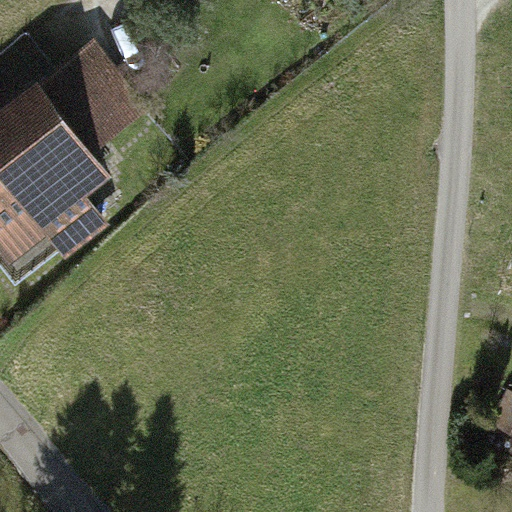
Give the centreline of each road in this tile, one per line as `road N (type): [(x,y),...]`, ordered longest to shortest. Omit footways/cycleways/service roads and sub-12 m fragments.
road 1 (residential): [(464,0),(466,78),(431,511)]
road 2 (residential): [(0,412),(80,511)]
